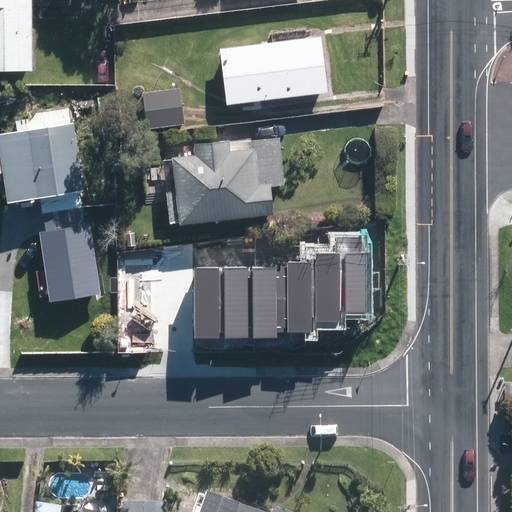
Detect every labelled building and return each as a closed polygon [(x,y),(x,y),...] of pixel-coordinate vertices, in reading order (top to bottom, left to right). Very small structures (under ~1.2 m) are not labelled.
[(0,0),(0,71),(33,71),(32,0),(0,0)] [(324,40),(225,52),(230,93),(329,81),(324,40)] [(182,91),(146,96),(149,126),(185,122),(182,91)] [(71,130),(6,141),(16,203),(82,192),(71,130)] [(164,157),(170,224),(278,213),(275,184),(290,182),(286,139),(261,142),(261,148),(164,157)] [(91,231),(47,238),(57,301),(101,294),(91,231)] [(313,262),(313,323),(340,323),(340,314),(340,254),(313,254),(313,262)] [(366,254),(340,254),(340,314),(366,314),(366,254)] [(313,262),(287,263),(288,332),(314,332),(313,323),(313,262)] [(220,268),(194,268),(194,338),(221,338),(220,268)] [(250,268),(220,268),(221,338),(249,338),(250,268)] [(278,268),(250,268),(249,338),(278,338),(278,268)] [(265,511),(215,494),(208,511),(265,511)]
